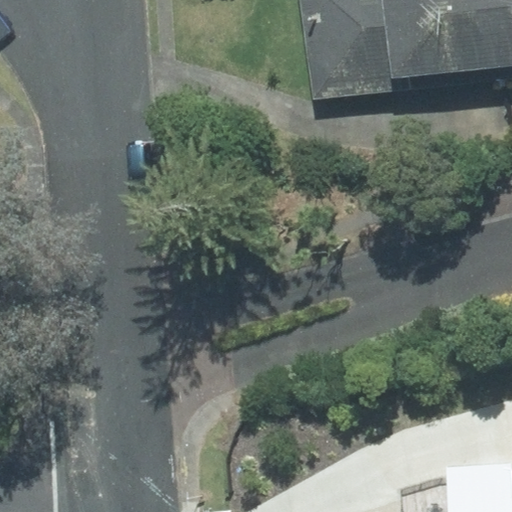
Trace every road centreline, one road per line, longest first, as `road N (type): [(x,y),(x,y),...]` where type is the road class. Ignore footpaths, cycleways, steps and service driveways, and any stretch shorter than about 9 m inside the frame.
road 1 (residential): [(106,361),(511,249)]
road 2 (residential): [(66,0),(86,116),(106,361)]
road 3 (residential): [(106,361),(114,511)]
